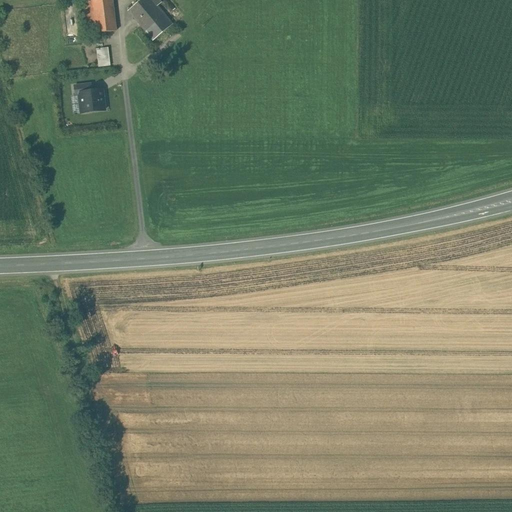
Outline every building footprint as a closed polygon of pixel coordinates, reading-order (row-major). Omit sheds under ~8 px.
[(111,0),(93,0),(83,1),(87,34),(115,31),(111,0)] [(172,25),(151,0),(140,0),(128,10),(153,40),(172,25)] [(108,48),(96,49),(98,67),(110,66),(108,48)] [(90,85),(74,87),(75,94),(79,94),(79,93),(91,92),(90,85)] [(91,92),(79,93),(79,94),(81,113),(104,110),(102,90),(91,92)]
